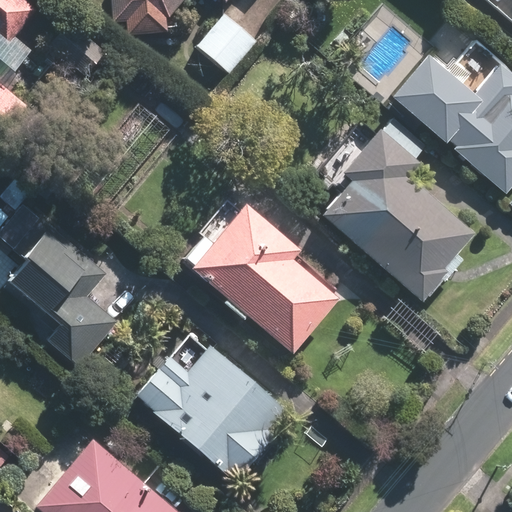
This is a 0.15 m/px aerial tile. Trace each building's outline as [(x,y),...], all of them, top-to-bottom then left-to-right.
[(0,0),(0,141),(33,105),(0,75),(0,31),(11,42),(41,9),(30,0),(0,0)] [(113,0),(116,21),(128,20),(129,34),(171,30),(170,16),(175,16),(187,0),(228,0),(229,1),(230,0),(113,0)] [(226,11),(196,46),(230,76),(260,41),(226,11)] [(75,18),(52,43),(86,74),(109,49),(75,18)] [(434,51),(396,94),(509,193),(511,189),(511,67),(477,37),(451,66),(434,51)] [(323,211),(426,301),(465,257),(461,253),(481,231),(416,174),(427,161),(420,155),(429,146),(394,116),(347,170),(354,176),(323,211)] [(205,233),(185,255),(293,350),(344,292),(298,252),(305,244),(251,197),(244,206),(232,195),(202,229),(205,233)] [(110,271),(25,201),(0,230),(0,231),(29,256),(12,276),(64,320),(49,337),(81,364),(120,318),(91,294),(110,271)] [(172,348),(135,391),(237,477),(276,431),(270,425),(289,403),(214,340),(192,365),(172,348)] [(187,511),(99,432),(39,498),(54,511),(187,511)]
